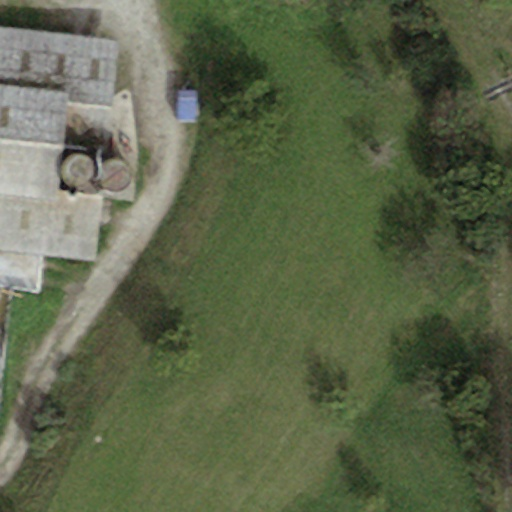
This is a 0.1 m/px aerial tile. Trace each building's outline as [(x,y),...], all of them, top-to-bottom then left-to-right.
[(0,26),(0,84),(69,92),(68,105),(110,109),(117,38),(0,26)] [(0,195),(58,202),(59,192),(68,105),(69,92),(0,84),(0,195)] [(93,166),(91,161),(87,157),(83,155),(77,154),(72,156),(68,159),(64,163),(63,168),(63,173),(65,177),(68,181),(72,184),(77,185),(82,185),(86,183),(90,180),(93,176),(94,171),(93,166)] [(131,170),(128,165),(125,162),(120,159),(114,159),(109,160),(105,163),(102,167),(100,173),(100,177),(102,182),(105,186),(109,189),(114,190),(119,189),(124,188),(127,184),(130,180),(131,175),(131,170)] [(100,196),(59,192),(58,202),(0,195),(0,252),(93,262),(100,196)]
